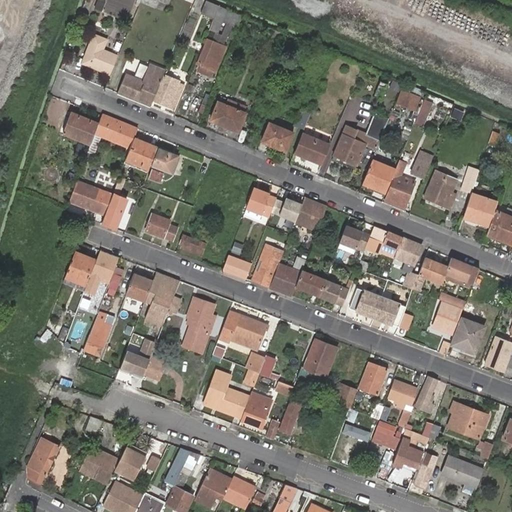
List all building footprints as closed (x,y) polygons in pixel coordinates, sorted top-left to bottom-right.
[(95,0),(93,7),(101,10),(104,0),(103,0),(95,0)] [(113,0),(114,0),(110,8),(127,15),(133,0),(113,0)] [(213,19),(218,6),(206,1),(201,13),(213,19)] [(213,19),(209,29),(217,33),(223,20),(227,10),(218,6),(213,19)] [(223,20),(238,26),(242,17),(227,10),(223,20)] [(214,70),(215,71),(225,47),(226,44),(224,43),(222,46),(217,43),(220,35),(210,31),(207,39),(197,63),(203,66),(201,70),(211,75),(214,70)] [(82,63),(110,74),(117,56),(102,50),(106,40),(93,35),(82,63)] [(124,77),(117,93),(138,101),(147,105),(151,107),(153,100),(159,85),(164,71),(149,65),(143,81),(122,72),(121,76),(124,77)] [(159,85),(153,100),(174,108),(184,86),(177,83),(179,81),(164,75),(160,85),(159,85)] [(373,95),(379,98),(383,86),(377,84),(373,95)] [(419,98),(400,90),(395,102),(393,107),(395,108),(399,109),(401,104),(414,109),(413,112),(417,114),(420,108),(416,106),(419,98)] [(429,111),(432,103),(424,99),(421,108),(429,111)] [(238,110),(240,105),(228,100),(226,105),(218,102),(210,120),(238,132),(245,113),(243,112),(238,110)] [(452,107),(449,116),(460,120),(463,111),(452,107)] [(429,111),(421,108),(415,122),(422,126),(425,120),(429,111)] [(305,124),(310,113),(300,109),(293,125),(303,129),(305,124)] [(387,123),(389,117),(375,111),(366,133),(380,139),(383,133),(387,123)] [(259,112),(246,146),(255,149),(257,143),(255,142),(261,125),(264,126),(268,116),(259,112)] [(94,133),(98,124),(72,114),(63,135),(90,145),(95,133),(94,133)] [(102,114),(102,115),(94,133),(95,133),(100,135),(130,147),(134,138),(137,129),(126,124),(125,127),(118,123),(119,121),(102,114)] [(494,124),(488,122),(485,129),(492,131),(494,124)] [(269,123),(261,142),(285,151),(293,132),(269,123)] [(257,143),(264,126),(261,125),(255,142),(257,143)] [(343,134),(334,155),(357,165),(366,144),(358,141),(353,139),(357,130),(346,126),(343,134)] [(492,131),(485,129),(484,128),(481,139),(488,142),(492,131)] [(366,133),(357,130),(353,139),(358,141),(366,144),(376,148),(378,145),(380,139),(366,133)] [(493,132),(489,144),(495,146),(499,134),(493,132)] [(302,133),(294,152),(322,163),(329,145),(302,133)] [(157,147),(134,138),(130,147),(125,159),(148,168),(157,147)] [(151,166),(172,174),(178,156),(167,152),(167,154),(157,151),(151,166)] [(411,173),(424,178),(433,156),(420,151),(411,173)] [(357,165),(334,155),(332,159),(355,169),(357,165)] [(372,160),(362,183),(379,190),(388,167),(372,160)] [(410,165),(399,160),(395,170),(392,177),(390,181),(393,182),(385,200),(404,208),(413,186),(415,182),(400,175),(401,172),(406,174),(410,165)] [(471,194),(479,170),(468,166),(460,191),(470,194),(471,194)] [(379,190),(386,192),(390,181),(392,177),(395,170),(388,167),(379,190)] [(151,169),(148,178),(160,182),(163,174),(151,169)] [(435,170),(423,197),(450,208),(455,197),(450,195),(457,180),(435,170)] [(69,201),(105,215),(112,195),(76,181),(69,201)] [(269,218),(276,199),(269,196),(269,194),(259,190),(258,191),(253,189),(245,209),(261,215),(269,218)] [(470,194),(463,216),(489,225),(495,210),(497,202),(471,194),(470,194)] [(105,215),(101,224),(115,229),(126,200),(112,195),(105,215)] [(327,207),(304,197),(294,221),(317,231),(327,207)] [(488,231),(486,234),(511,245),(511,244),(511,216),(495,210),(489,225),(488,231)] [(148,224),(146,230),(163,237),(172,240),(177,228),(168,224),(170,220),(154,214),(155,213),(153,212),(152,214),(149,220),(147,219),(145,224),(148,224)] [(362,232),(346,226),(340,242),(355,247),(356,248),(361,250),(358,258),(360,259),(364,251),(366,245),(368,239),(360,235),(362,232)] [(396,253),(402,238),(387,231),(386,236),(381,234),(383,230),(374,226),(370,235),(368,239),(366,245),(394,256),(396,253)] [(183,232),(179,243),(183,244),(181,248),(201,256),(206,244),(184,235),(185,233),(183,232)] [(414,265),(422,245),(402,238),(396,253),(394,256),(394,257),(405,261),(402,270),(408,272),(403,285),(412,289),(416,281),(418,275),(411,273),(414,265)] [(240,250),(243,244),(236,241),(233,248),(240,250)] [(353,253),(355,247),(340,242),(338,247),(353,253)] [(315,244),(309,258),(318,261),(323,247),(315,244)] [(280,258),(283,251),(265,245),(262,254),(266,255),(256,282),(264,285),(266,279),(272,281),(275,272),(278,263),(280,258)] [(113,273),(119,258),(100,250),(99,253),(89,279),(85,288),(85,290),(94,293),(99,279),(109,283),(113,273)] [(96,259),(75,251),(65,277),(86,285),(96,259)] [(229,253),(222,270),(245,278),(252,262),(229,253)] [(266,255),(262,254),(252,280),(256,282),(266,255)] [(445,272),(448,267),(425,258),(418,274),(441,283),(442,282),(444,276),(445,272)] [(466,281),(473,284),(479,269),(472,266),(451,258),(448,267),(445,272),(466,281)] [(301,272),(278,263),(275,272),(272,281),(269,287),(269,288),(292,296),(295,287),(301,272)] [(390,267),(386,279),(387,280),(392,281),(396,270),(390,267)] [(480,287),(486,272),(479,269),(473,284),(480,287)] [(325,280),(302,270),(301,272),(295,287),(319,296),(325,280)] [(162,325),(167,312),(168,309),(169,308),(171,303),(173,297),(180,280),(156,271),(145,301),(150,304),(145,318),(162,325)] [(465,285),(466,281),(445,272),(444,276),(465,285)] [(121,275),(113,273),(109,283),(106,291),(113,294),(121,275)] [(145,301),(152,281),(148,279),(148,278),(145,277),(144,278),(133,274),(125,294),(145,301)] [(65,277),(64,282),(84,290),(86,285),(65,277)] [(325,280),(319,296),(330,300),(332,296),(336,298),(344,301),(349,289),(352,281),(349,280),(346,288),(341,286),(325,280)] [(412,289),(418,291),(422,283),(416,281),(412,289)] [(364,313),(373,317),(381,297),(364,290),(357,288),(349,308),(356,310),(357,307),(365,310),(364,313)] [(440,293),(438,299),(459,307),(463,308),(465,302),(461,300),(440,293)] [(330,300),(342,305),(344,301),(336,298),(332,296),(330,300)] [(181,300),(173,297),(171,303),(169,308),(168,309),(167,312),(175,315),(181,300)] [(381,297),(373,317),(383,320),(384,317),(392,320),(391,324),(398,326),(403,314),(403,313),(406,306),(398,304),(381,297)] [(83,318),(87,300),(79,298),(75,316),(83,318)] [(202,352),(208,332),(205,331),(210,315),(214,305),(194,298),(188,317),(193,319),(190,326),(186,338),(193,341),(191,348),(202,352)] [(441,301),(432,326),(452,333),(461,309),(441,301)] [(96,319),(83,349),(99,356),(106,341),(109,331),(112,325),(114,320),(106,317),(99,314),(97,314),(96,319)] [(237,318),(228,314),(221,333),(229,337),(230,337),(231,335),(233,330),(261,341),(267,325),(238,314),(237,318)] [(403,314),(398,326),(406,330),(411,317),(403,314)] [(205,331),(208,332),(214,316),(210,315),(205,331)] [(460,317),(450,343),(466,349),(474,352),(484,326),(460,317)] [(59,328),(56,337),(63,343),(68,332),(59,328)] [(229,337),(221,333),(212,355),(221,358),(229,337)] [(485,364),(505,371),(506,367),(511,351),(511,342),(495,336),(485,364)] [(142,337),(137,349),(149,354),(154,341),(142,337)] [(183,345),(191,348),(193,341),(186,338),(183,345)] [(303,367),(301,366),(297,377),(304,379),(305,376),(310,379),(311,376),(314,378),(313,380),(323,384),(326,376),(337,347),(314,338),(303,367)] [(439,352),(446,355),(449,346),(450,343),(443,341),(439,352)] [(83,349),(82,351),(98,359),(99,356),(83,349)] [(147,362),(149,359),(126,350),(119,368),(118,369),(141,378),(143,373),(144,370),(147,362)] [(82,351),(82,353),(98,360),(98,359),(82,351)] [(252,353),(246,368),(250,369),(255,354),(252,353)] [(263,363),(265,358),(255,354),(250,369),(259,373),(263,363)] [(263,363),(259,373),(259,374),(269,378),(277,380),(280,375),(271,372),(276,358),(266,354),(265,358),(263,363)] [(164,360),(150,355),(149,359),(147,362),(144,370),(158,375),(164,360)] [(369,363),(359,387),(364,389),(377,394),(387,370),(369,363)] [(157,378),(158,375),(144,370),(143,373),(157,378)] [(248,401),(250,397),(226,388),(230,375),(218,370),(205,403),(242,417),(248,401)] [(430,395),(437,380),(428,376),(415,405),(430,412),(434,404),(428,401),(430,395)] [(406,404),(411,406),(417,389),(395,380),(388,397),(395,399),(394,402),(397,404),(397,406),(403,408),(405,407),(406,404)] [(290,395),(294,386),(278,381),(275,390),(290,395)] [(350,408),(357,390),(338,383),(331,401),(349,407),(350,408)] [(242,417),(241,421),(261,428),(269,409),(271,403),(265,400),(266,398),(257,394),(252,392),(250,397),(248,401),(242,417)] [(295,421),(299,413),(302,404),(301,403),(303,396),(294,393),(291,400),(290,399),(278,431),(290,435),(295,421)] [(436,398),(430,395),(428,401),(434,404),(436,398)] [(448,411),(454,413),(458,403),(452,401),(448,411)] [(379,418),(383,406),(375,403),(371,416),(378,419),(379,418)] [(458,403),(454,413),(452,418),(451,418),(448,426),(479,438),(482,430),(479,429),(484,417),(475,413),(476,411),(458,403)] [(388,408),(383,406),(379,418),(380,419),(383,420),(388,408)] [(398,424),(404,426),(411,412),(404,409),(398,424)] [(354,421),(355,412),(349,410),(347,420),(354,421)] [(417,413),(411,411),(411,412),(404,426),(404,428),(407,429),(409,430),(410,427),(411,428),(417,413)] [(479,429),(482,430),(488,415),(476,411),(475,413),(484,417),(479,429)] [(307,416),(299,413),(295,421),(304,424),(307,416)] [(85,428),(97,431),(102,420),(90,416),(85,428)] [(372,437),(397,446),(402,432),(403,431),(403,429),(404,428),(383,420),(380,419),(372,437)] [(511,442),(511,419),(510,419),(503,439),(511,442)] [(47,432),(51,423),(46,420),(44,424),(41,429),(47,432)] [(334,444),(341,446),(349,423),(342,421),(334,444)] [(440,426),(433,423),(428,437),(435,440),(440,426)] [(271,425),(266,437),(273,439),(277,427),(271,425)] [(419,443),(402,436),(393,460),(392,462),(398,465),(399,462),(402,455),(414,459),(419,461),(422,455),(425,447),(419,444),(419,443)] [(27,465),(45,474),(59,446),(50,441),(41,437),(28,465),(27,465)] [(114,470),(112,473),(118,476),(119,473),(133,480),(145,457),(141,455),(144,448),(129,441),(114,470)] [(487,458),(492,445),(485,443),(480,455),(487,458)] [(91,446),(82,464),(98,472),(95,478),(106,484),(118,460),(107,454),(91,446)] [(170,470),(178,474),(180,470),(185,461),(190,451),(181,448),(176,457),(170,470)] [(189,475),(199,454),(190,451),(185,461),(180,470),(178,474),(173,485),(175,486),(166,504),(167,504),(175,509),(181,511),(185,511),(193,495),(181,489),(188,474),(189,475)] [(424,488),(436,456),(424,451),(412,484),(424,488)] [(149,464),(156,468),(161,459),(153,455),(149,464)] [(414,459),(402,455),(399,462),(416,468),(419,461),(414,459)] [(474,486),(476,487),(483,469),(448,456),(441,473),(474,486)] [(26,464),(27,478),(40,485),(45,474),(27,465),(28,465),(26,464)] [(98,472),(82,464),(79,470),(95,478),(98,472)] [(376,475),(384,477),(387,469),(379,466),(376,475)] [(201,484),(194,499),(210,507),(215,496),(222,499),(223,496),(232,479),(209,468),(206,475),(201,484)] [(195,481),(201,484),(206,475),(199,471),(195,481)] [(223,496),(246,508),(256,487),(233,476),(232,479),(223,496)] [(270,493),(277,497),(283,483),(276,480),(270,493)] [(134,511),(142,496),(114,482),(102,505),(115,511),(134,511)] [(280,511),(286,501),(293,487),(285,484),(278,498),(271,511),(280,511)] [(252,501),(260,505),(265,495),(257,491),(252,501)] [(134,511),(160,511),(164,503),(159,501),(144,493),(142,496),(134,511)] [(283,511),(288,502),(286,501),(280,511),(283,511)]
